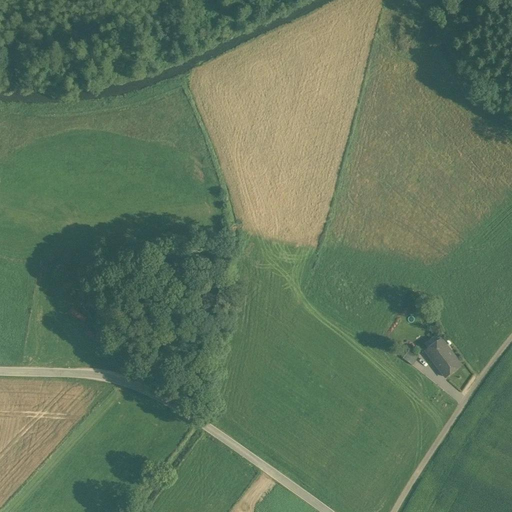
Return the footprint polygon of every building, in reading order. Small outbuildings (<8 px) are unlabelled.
[(34,300),(34,329),(42,329),(43,300),(34,300)] [(461,365),(442,339),(427,351),(446,376),(461,365)] [(30,355),(58,356),(58,346),(30,345),(30,355)] [(419,355),(410,348),(406,353),(416,360),(419,355)] [(416,360),(406,353),(403,358),(412,365),(416,360)]
